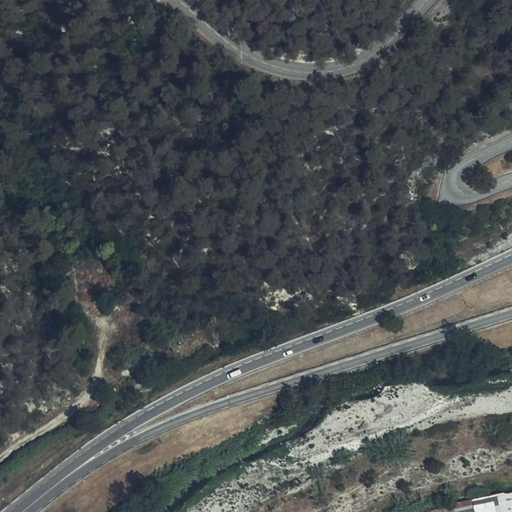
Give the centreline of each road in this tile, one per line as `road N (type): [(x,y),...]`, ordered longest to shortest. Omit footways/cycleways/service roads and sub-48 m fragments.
road 1 (primary): [(511,258),(189,394),(98,448),(16,511)]
road 2 (primary): [(511,313),(194,414),(104,458),(32,511)]
road 3 (tertiary): [(426,0),(372,58),(324,71),(247,55),(181,0)]
road 4 (tertiary): [(511,180),(469,194),(452,183),(458,164),(511,141)]
